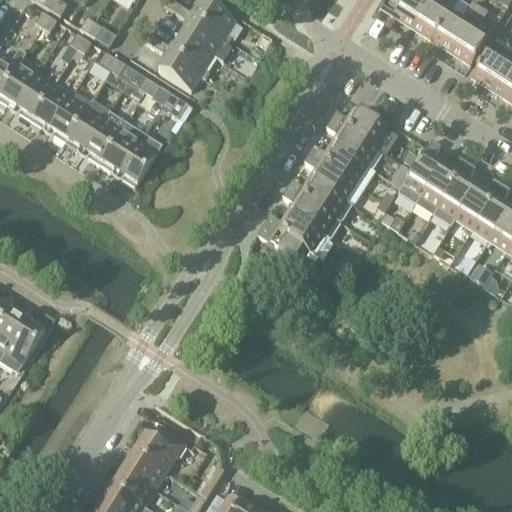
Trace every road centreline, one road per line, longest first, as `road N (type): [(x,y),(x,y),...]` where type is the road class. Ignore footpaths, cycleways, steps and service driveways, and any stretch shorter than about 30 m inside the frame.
road 1 (residential): [(222,240),(338,47)]
road 2 (residential): [(511,157),(338,47)]
road 3 (residential): [(222,240),(190,269),(140,346),(126,389)]
road 4 (residential): [(126,389),(159,359),(209,280),(222,240)]
road 5 (residential): [(51,511),(126,389)]
